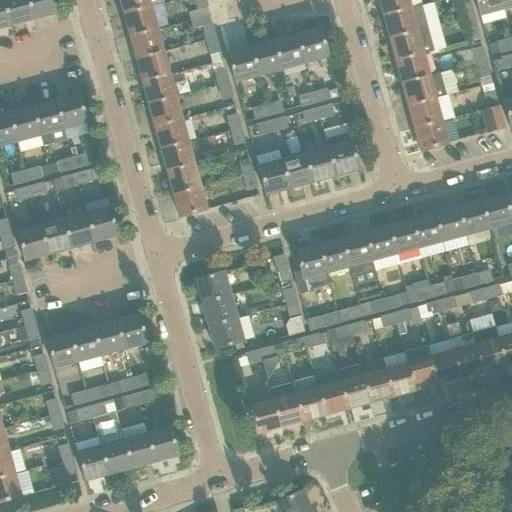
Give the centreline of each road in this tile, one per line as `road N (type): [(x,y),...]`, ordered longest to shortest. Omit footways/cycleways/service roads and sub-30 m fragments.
road 1 (unclassified): [(155,261),(81,0)]
road 2 (unclassified): [(155,261),(398,194)]
road 3 (unclassified): [(215,482),(155,261)]
road 4 (unclassified): [(398,194),(346,0)]
road 5 (unclassified): [(328,451),(511,401)]
